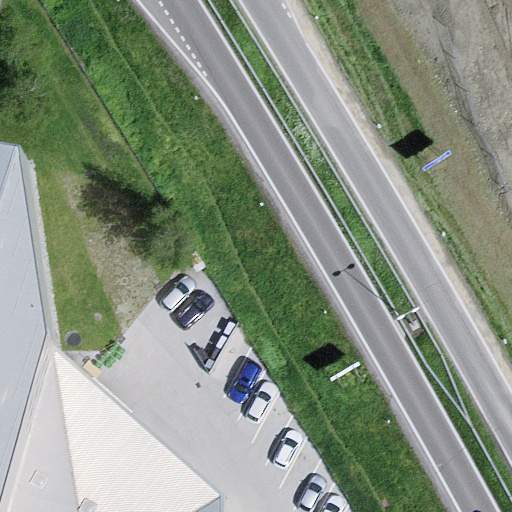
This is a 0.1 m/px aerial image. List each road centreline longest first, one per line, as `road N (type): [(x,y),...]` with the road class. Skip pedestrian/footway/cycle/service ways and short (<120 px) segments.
road 1 (secondary): [(184,0),(288,168),(477,511)]
road 2 (secondary): [(511,426),(258,0)]
